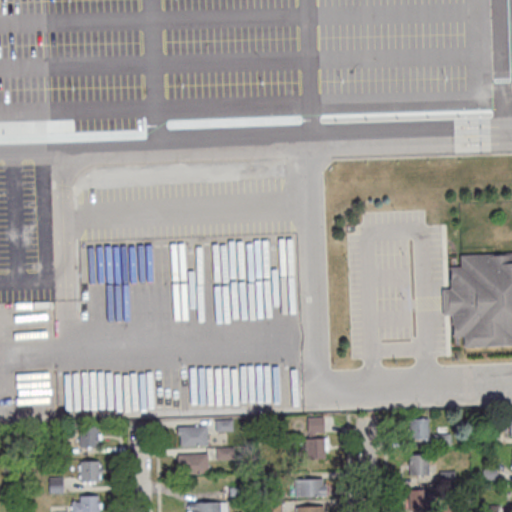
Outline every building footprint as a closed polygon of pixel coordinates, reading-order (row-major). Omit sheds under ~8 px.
[(511,347),(464,350),(464,338),(453,339),(452,319),(443,319),(442,293),(451,293),(450,271),(461,270),(460,259),(511,256),(511,347)] [(307,437),(306,417),(323,417),(324,432),(315,432),(315,437),(324,437),(325,458),(305,459),(304,437),(307,437)] [(412,441),(411,419),(427,418),(428,440),(412,441)] [(215,420),(232,419),(233,431),(216,432),(215,420)] [(179,436),(177,436),(177,426),(206,425),(207,445),(180,446),(179,436)] [(79,426),(97,426),(98,446),(79,447),(79,426)] [(433,435),(450,433),(451,445),(434,446),(433,435)] [(482,433),(497,433),(497,444),(482,445),(482,433)] [(54,444),(67,443),(67,454),(54,455),(54,444)] [(216,448),(233,447),(234,459),(216,460),(216,448)] [(177,454),(207,453),(208,473),(180,473),(180,462),(177,462),(177,454)] [(408,454),(428,453),(429,474),(409,475),(408,454)] [(79,461),(98,461),(99,481),(80,482),(79,461)] [(482,470),(496,469),(497,479),(483,480),(482,470)] [(439,471),(454,471),(455,482),(440,482),(439,471)] [(48,478),(63,478),(63,493),(49,493),(48,478)] [(294,479),(322,478),(322,483),(325,483),(326,496),(295,497),(294,479)] [(229,487),(245,487),(245,501),(229,501),(229,487)] [(409,489),(428,489),(428,510),(409,510),(409,489)] [(71,511),(71,502),(79,501),(79,496),(98,495),(98,511),(71,511)] [(192,502),(220,501),(220,511),(186,511),(186,502),(192,502)] [(264,511),(264,502),(281,502),(281,511),(264,511)] [(441,511),(441,504),(457,503),(457,511),(441,511)]
